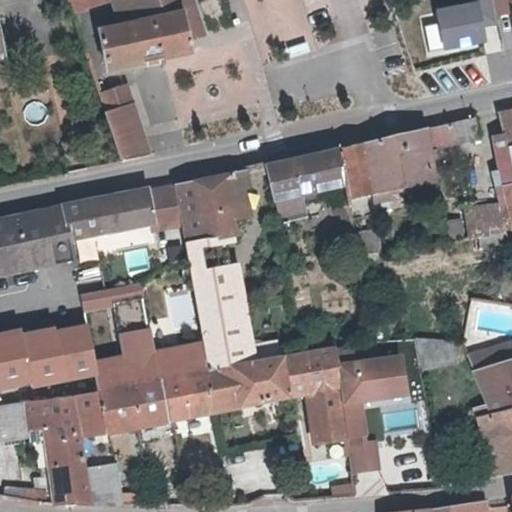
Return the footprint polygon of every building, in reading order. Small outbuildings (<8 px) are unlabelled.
[(0,0),(0,62),(4,62),(0,42),(0,3),(17,0),(0,0)] [(73,0),(85,35),(104,28),(115,74),(204,54),(202,43),(202,39),(209,37),(197,0),(73,0)] [(477,27),(493,23),(493,18),(488,0),(471,0),(473,4),(433,13),(441,51),(481,42),(477,27)] [(511,19),(511,0),(488,0),(493,18),(511,14),(511,19)] [(429,13),(418,16),(429,57),(439,55),(429,13)] [(132,86),(104,94),(126,161),(153,154),(132,86)] [(511,107),(502,109),(511,154),(511,107)] [(364,143),(372,192),(433,182),(426,128),(364,143)] [(340,149),(344,183),(348,196),(372,192),(364,143),(340,149)] [(274,201),(277,219),(305,213),(300,196),(344,183),(340,149),(258,167),(267,202),(274,201)] [(186,222),(189,245),(225,238),(235,236),(232,220),(244,218),(239,189),(252,186),(248,169),(181,183),(186,222)] [(186,222),(181,183),(178,184),(150,190),(156,223),(156,226),(184,223),(186,222)] [(72,234),(73,240),(102,235),(156,223),(150,190),(67,206),(72,234)] [(461,207),(463,241),(500,239),(499,205),(461,207)] [(8,274),(53,266),(77,261),(73,240),(72,234),(67,206),(0,219),(0,257),(5,257),(8,274)] [(441,223),(444,239),(462,236),(460,220),(441,223)] [(353,227),(358,254),(382,250),(377,223),(353,227)] [(225,238),(189,245),(197,298),(233,291),(225,238)] [(0,257),(0,275),(8,274),(5,257),(0,257)] [(77,261),(53,266),(57,286),(81,282),(78,265),(77,261)] [(78,293),(81,311),(142,302),(139,285),(78,293)] [(205,344),(209,373),(244,367),(241,347),(233,291),(197,298),(204,344),(205,344)] [(22,334),(0,338),(0,386),(29,381),(30,385),(98,372),(89,326),(23,339),(22,334)] [(241,347),(244,367),(278,360),(275,342),(241,347)] [(124,359),(130,388),(167,382),(209,373),(205,344),(204,344),(202,344),(124,359)] [(455,363),(454,344),(416,344),(421,369),(455,363)] [(507,362),(511,360),(511,345),(494,349),(500,364),(507,362)] [(354,362),(352,346),(346,347),(350,368),(335,370),(341,416),(359,414),(358,399),(385,396),(384,388),(404,386),(400,356),(354,362)] [(350,368),(346,347),(305,355),(278,360),(244,367),(209,373),(167,382),(173,418),(307,392),(312,443),(344,438),(343,435),(341,416),(335,370),(350,368)] [(500,364),(494,349),(466,356),(463,357),(466,363),(488,405),(476,409),(486,446),(511,438),(511,360),(507,362),(500,364)] [(130,388),(101,393),(70,397),(78,436),(173,418),(167,382),(130,388)] [(91,501),(82,456),(78,436),(70,397),(44,400),(22,403),(10,404),(15,431),(30,430),(45,429),(49,444),(38,445),(44,476),(52,476),(57,502),(91,501)] [(0,432),(15,431),(10,404),(0,405),(0,432)] [(359,414),(341,416),(343,435),(361,432),(359,414)] [(45,429),(30,430),(34,445),(38,445),(49,444),(45,429)] [(494,474),(511,470),(511,438),(486,446),(494,474)] [(372,441),(345,444),(349,471),(376,467),(372,441)] [(82,456),(91,501),(120,501),(112,451),(82,456)] [(431,509),(431,511),(484,511),(482,501),(431,509)]
